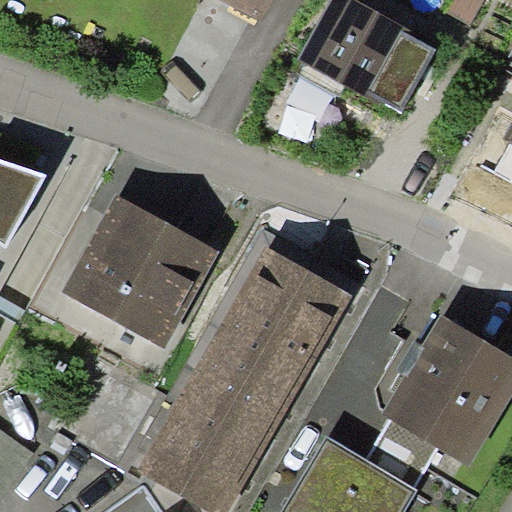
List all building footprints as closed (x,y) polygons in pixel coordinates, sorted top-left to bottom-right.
[(273,0),(222,0),(262,21),(273,0)] [(418,34),(356,0),(329,0),(297,59),(369,98),(371,95),(401,112),(435,49),(415,38),(418,34)] [(483,0),(452,0),(447,10),(471,23),(483,0)] [(511,122),(503,138),(511,142),(511,122)] [(0,244),(8,249),(48,175),(0,158),(0,244)] [(220,252),(116,193),(61,291),(165,349),(220,252)] [(227,511),(354,295),(266,245),(137,468),(213,511),(227,511)] [(511,396),(511,356),(443,314),(383,413),(392,418),(441,448),(470,465),(511,396)] [(441,448),(392,418),(367,459),(415,489),(441,448)] [(367,459),(328,435),(282,511),(406,511),(420,491),(415,489),(367,459)]
